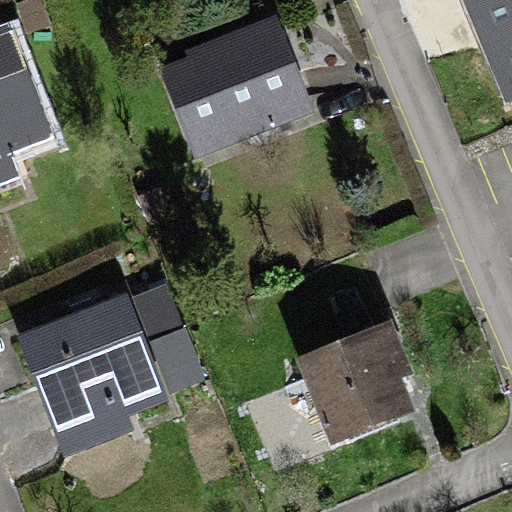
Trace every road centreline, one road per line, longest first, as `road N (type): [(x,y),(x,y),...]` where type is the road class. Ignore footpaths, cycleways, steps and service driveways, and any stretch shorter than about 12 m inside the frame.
road 1 (residential): [(0,506),(394,511),(511,455)]
road 2 (residential): [(511,363),(368,0)]
